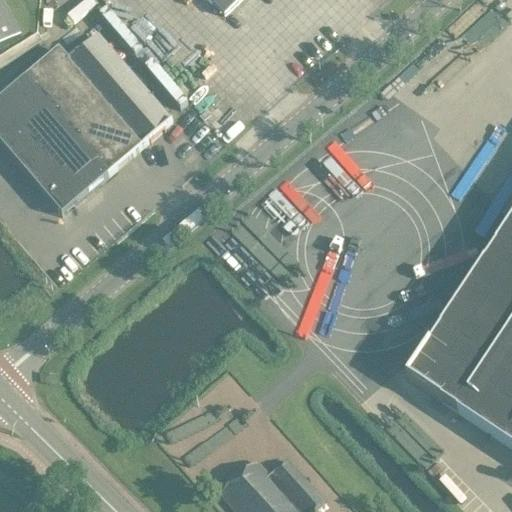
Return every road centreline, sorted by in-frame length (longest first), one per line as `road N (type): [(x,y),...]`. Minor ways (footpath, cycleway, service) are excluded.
road 1 (unclassified): [(0,379),(433,0)]
road 2 (tertiary): [(114,511),(0,401)]
